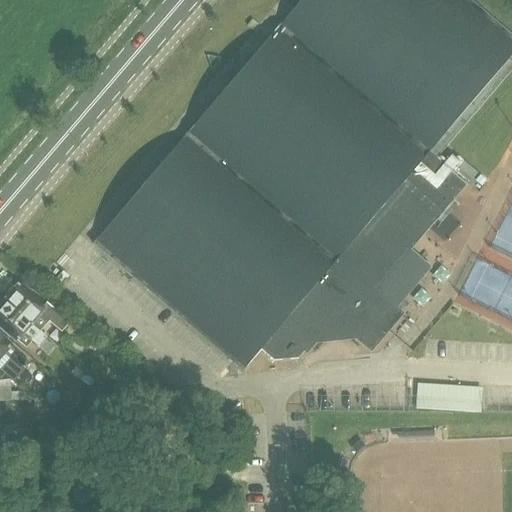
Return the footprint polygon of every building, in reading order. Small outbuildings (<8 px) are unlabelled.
[(511,54),(511,33),(472,0),(300,0),(92,244),(243,372),(262,350),(275,361),(300,358),(323,331),(329,337),(347,335),(352,330),(372,347),(399,314),(393,308),(427,268),(406,250),(458,190),(451,183),(457,176),(437,158),(511,70),(511,58),(510,57),(511,54)] [(69,277),(63,272),(57,280),(63,285),(69,277)] [(32,324),(40,331),(49,322),(61,332),(70,323),(47,303),(45,305),(36,297),(34,299),(19,286),(17,288),(14,288),(9,293),(9,297),(5,302),(31,325),(32,324)] [(0,325),(27,348),(33,342),(38,347),(47,337),(40,331),(32,324),(31,325),(5,302),(1,306),(0,306),(0,325)] [(0,337),(0,368),(5,374),(13,381),(29,363),(0,337)] [(86,373),(80,380),(89,388),(95,381),(86,373)] [(135,402),(128,410),(148,426),(154,417),(135,402)] [(148,426),(128,410),(121,419),(140,435),(148,426)] [(51,461),(51,444),(51,431),(39,431),(39,461),(51,461)]
